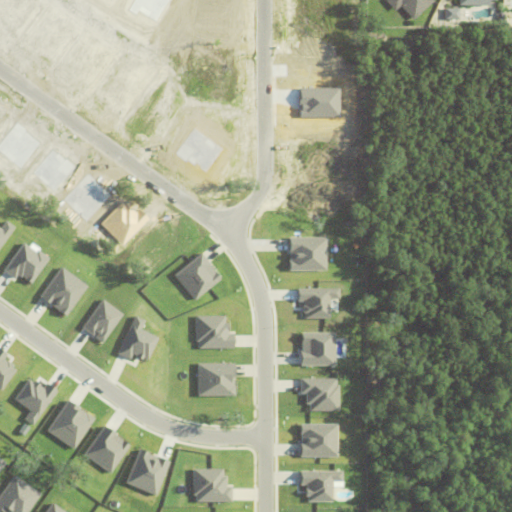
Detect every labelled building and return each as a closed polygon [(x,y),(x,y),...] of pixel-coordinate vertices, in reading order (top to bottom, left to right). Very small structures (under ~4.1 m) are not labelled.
[(432,0),(434,2),(414,21),(400,7),(395,12),(385,1),(386,0),(432,0)] [(432,20),(439,6),(444,9),(437,23),(432,20)] [(445,20),(445,9),(459,9),(459,20),(445,20)] [(0,246),(15,227),(5,220),(0,226),(0,246)] [(326,270),(326,236),(288,237),(289,271),(326,270)] [(48,259),(23,242),(2,271),(15,280),(18,275),(31,284),(48,259)] [(221,278),(200,252),(173,275),(194,300),(221,278)] [(66,316),(87,285),(59,267),(39,298),(66,316)] [(303,319),(330,318),(330,298),(339,298),(339,288),(297,288),(297,302),(303,302),(303,319)] [(117,354),(130,359),(132,355),(147,361),(158,336),(141,329),(145,320),(134,315),(117,354)] [(300,333),(301,366),(335,365),(334,333),(300,333)] [(0,388),(2,390),(14,367),(1,360),(6,352),(0,348),(0,388)] [(197,397),(235,396),(234,363),(197,363),(197,397)] [(338,378),(299,378),(299,394),(306,394),(306,412),(338,411),(338,378)] [(336,457),(336,424),(299,424),(300,457),(336,457)] [(155,495),(168,461),(138,449),(125,484),(155,495)] [(231,502),(231,487),(224,487),(224,469),(193,469),(193,502),(231,502)] [(342,470),(300,471),(300,486),(305,486),(306,502),(332,502),(332,482),(342,482),(342,470)] [(0,511),(1,511),(27,511),(40,494),(14,475),(0,493),(0,511)]
